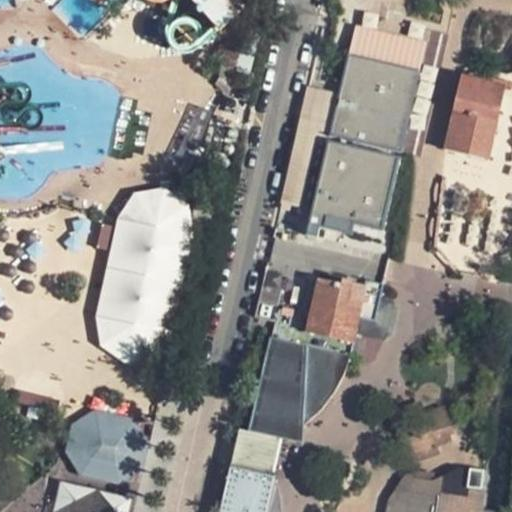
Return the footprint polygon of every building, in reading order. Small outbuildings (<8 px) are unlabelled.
[(192,0),(186,6),(217,40),(227,31),(244,15),(230,0),(192,0)] [(305,219),(349,22),(324,17),(279,213),(305,219)] [(305,219),(302,232),(339,241),(343,228),(374,235),(407,85),(417,88),(428,39),(349,22),(305,219)] [(237,77),(224,75),(216,82),(220,87),(222,90),(235,91),(237,77)] [(467,156),(486,160),(489,161),(505,87),(480,82),(461,78),(445,152),(467,156)] [(162,190),(133,194),(116,218),(94,318),(98,349),(123,367),(154,359),(176,341),(197,238),(189,207),(162,190)] [(271,322),(246,434),(282,442),(300,445),(300,442),(300,431),(312,421),(321,412),(333,397),(340,383),(347,367),(353,342),(355,332),(358,319),(375,323),(383,286),(364,282),(363,287),(353,284),(341,281),(340,287),(316,281),(307,320),(305,330),(271,322)] [(300,431),(300,442),(318,435),(330,423),(342,409),(351,394),(358,378),(360,355),(353,342),(347,367),(340,383),(333,397),(321,412),(312,421),(300,431)] [(415,373),(413,388),(432,392),(435,377),(415,373)] [(423,404),(393,415),(411,464),(440,454),(438,447),(457,440),(445,406),(426,413),(423,404)] [(71,458),(79,473),(118,482),(141,468),(148,440),(137,422),(133,415),(93,407),(81,414),(70,421),(64,447),(71,458)] [(246,434),(237,432),(233,450),(229,469),(273,479),(277,461),(282,442),(246,434)] [(277,491),(273,479),(229,469),(218,511),(279,511),(279,504),(277,491)] [(419,471),(411,470),(406,478),(418,479),(432,481),(433,473),(419,471)] [(482,474),(457,471),(432,485),(451,487),(447,511),(476,511),(477,511),(482,474)] [(447,511),(451,487),(432,485),(432,481),(418,479),(406,478),(393,496),(390,511),(447,511)] [(128,511),(131,500),(59,482),(51,511),(128,511)]
